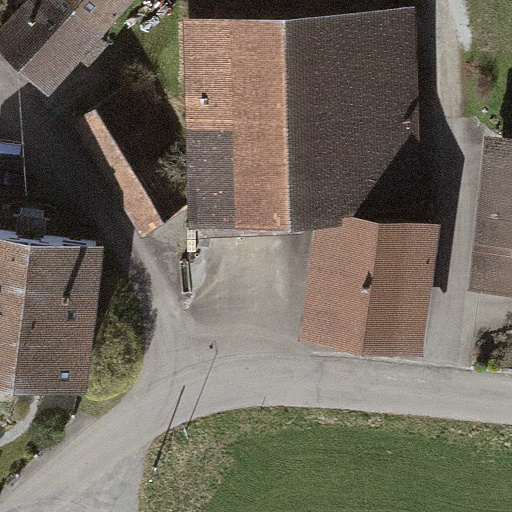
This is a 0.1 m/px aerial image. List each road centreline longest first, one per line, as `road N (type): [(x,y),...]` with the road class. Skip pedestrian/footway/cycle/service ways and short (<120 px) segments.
road 1 (unclassified): [(25,511),(144,415),(200,385),(270,377),(511,400)]
road 2 (unknown): [(454,394),(449,43),(428,0)]
road 3 (track): [(0,90),(136,257),(200,385)]
